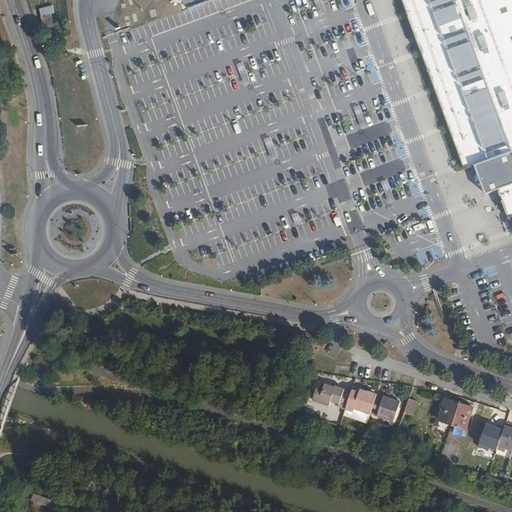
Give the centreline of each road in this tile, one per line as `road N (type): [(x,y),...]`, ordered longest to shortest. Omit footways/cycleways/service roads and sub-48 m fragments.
road 1 (residential): [(356,307),(323,317),(162,289),(125,274)]
road 2 (tertiary): [(59,194),(45,156),(35,69),(12,0)]
road 3 (unclassified): [(117,168),(85,0)]
road 4 (residential): [(511,386),(427,357),(395,322)]
